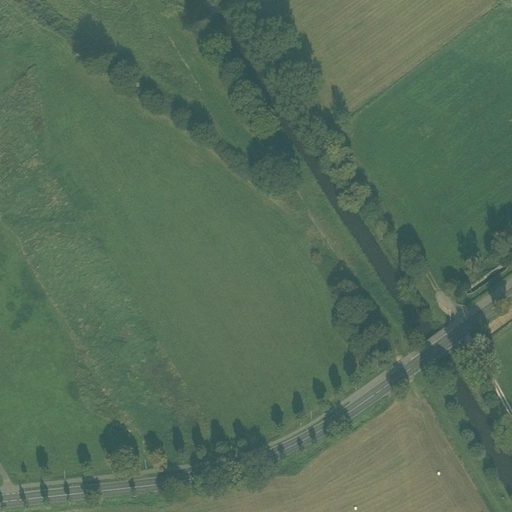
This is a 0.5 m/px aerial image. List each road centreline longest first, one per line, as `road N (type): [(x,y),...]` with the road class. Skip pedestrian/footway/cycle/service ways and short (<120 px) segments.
road 1 (tertiary): [(0,502),(190,483),(279,454),(464,330)]
road 2 (track): [(460,318),(255,0)]
